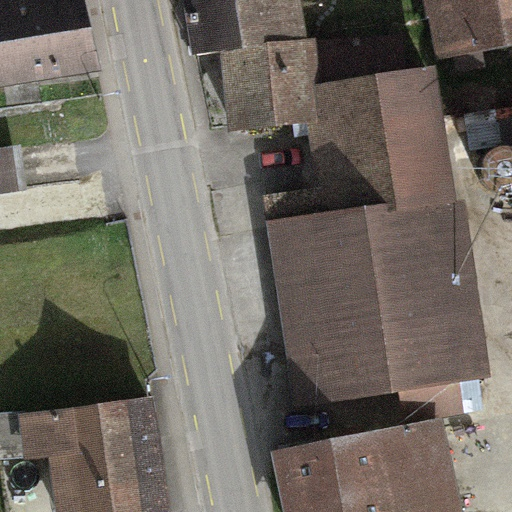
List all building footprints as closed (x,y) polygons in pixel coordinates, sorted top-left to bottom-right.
[(284,0),(187,0),(195,55),(230,52),(291,44),(284,0)] [(511,0),(437,0),(447,54),(511,41),(511,0)] [(83,7),(0,16),(0,89),(92,79),(83,7)] [(291,44),(230,52),(239,129),(292,123),(294,135),(316,133),(310,91),(317,90),(312,42),(291,44)] [(478,378),(431,72),(317,90),(310,91),(316,133),(328,210),(270,218),(299,405),(478,378)] [(164,511),(151,396),(0,413),(0,461),(54,455),(60,511),(164,511)] [(452,511),(437,427),(281,455),(291,511),(452,511)]
